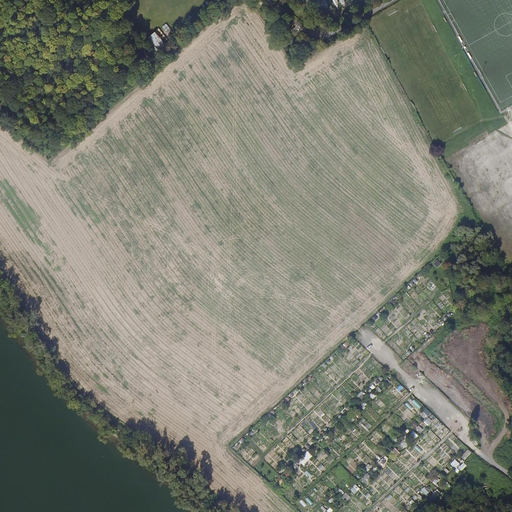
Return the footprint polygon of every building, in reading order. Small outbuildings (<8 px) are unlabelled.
[(156,45),(141,56),(145,61),(166,45),(156,31),(147,38),(151,44),(154,42),(156,45)] [(384,335),(404,356),(447,318),(426,295),(384,335)] [(422,421),(415,430),(420,434),(427,425),(422,421)] [(410,434),(414,439),(418,435),(415,430),(410,434)] [(308,450),(299,460),(304,465),(313,455),(308,450)] [(455,459),(451,464),(456,468),(460,464),(455,459)] [(416,492),(428,480),(420,472),(408,484),(416,492)] [(355,494),(360,489),(356,484),(350,489),(355,494)]
